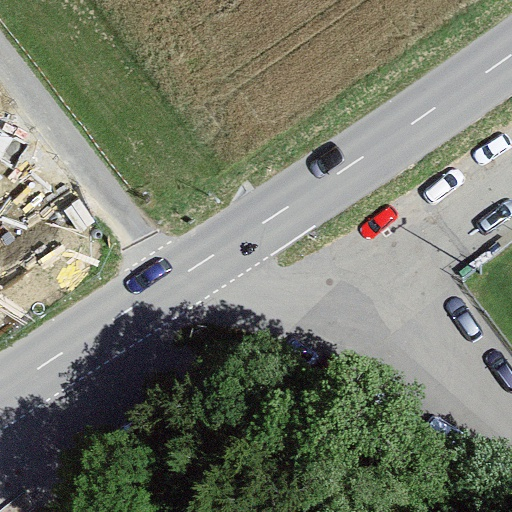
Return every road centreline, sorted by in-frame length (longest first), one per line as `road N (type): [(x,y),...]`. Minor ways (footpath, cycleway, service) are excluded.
road 1 (tertiary): [(169,292),(511,58)]
road 2 (residential): [(169,292),(0,65)]
road 3 (tertiary): [(0,401),(169,292)]
